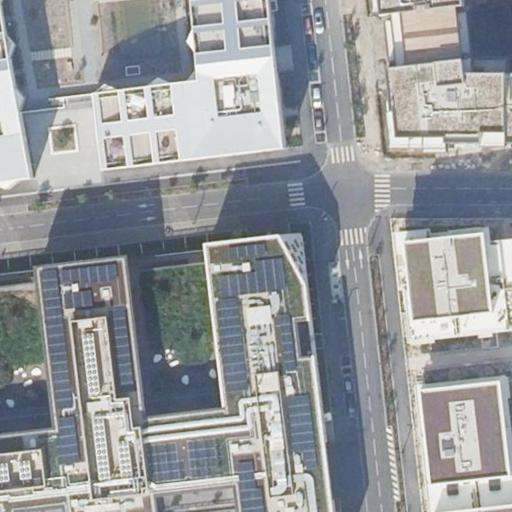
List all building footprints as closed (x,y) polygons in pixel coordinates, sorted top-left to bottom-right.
[(268,0),(188,0),(198,79),(77,95),(18,102),(1,0),(0,0),(0,182),(6,181),(142,165),(195,159),(256,152),(285,148),(268,0)] [(381,0),(383,10),(391,9),(398,66),(390,67),(399,143),(511,142),(511,74),(472,74),(461,0),(381,0)] [(490,242),(489,227),(392,232),(408,344),(511,332),(511,238),(503,240),(490,242)] [(144,421),(0,434),(0,511),(158,511),(158,501),(237,492),(239,511),(334,511),(303,234),(204,243),(227,412),(144,421)] [(204,243),(126,257),(144,421),(227,412),(204,243)] [(0,434),(144,421),(126,257),(36,268),(0,269),(0,434)] [(511,511),(511,475),(501,378),(425,387),(431,439),(438,511),(511,511)]
